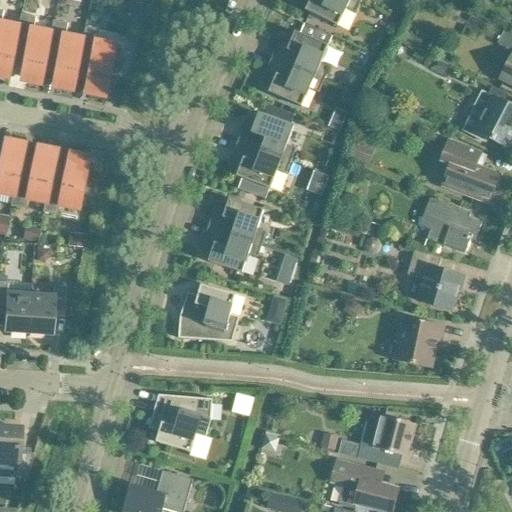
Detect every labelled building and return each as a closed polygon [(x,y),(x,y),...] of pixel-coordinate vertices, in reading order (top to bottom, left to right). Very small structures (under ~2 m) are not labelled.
[(361,1),(358,0),(308,0),(310,1),(305,11),(338,27),(346,10),(355,14),(361,1)] [(12,65),(20,28),(19,28),(1,24),(4,11),(0,10),(0,73),(11,76),(13,65),(12,65)] [(52,34),(51,34),(34,30),(36,17),(21,14),(19,28),(20,28),(12,65),(13,65),(25,68),(23,78),(43,82),(45,72),(44,72),(52,34)] [(84,40),(83,40),(66,37),(68,24),(54,21),(51,34),(52,34),(44,72),(45,72),(57,74),(55,84),(75,88),(77,78),(76,78),(84,40)] [(86,27),(83,40),(84,40),(76,78),(77,78),(89,80),(87,91),(107,95),(111,76),(113,76),(115,76),(117,75),(119,74),(121,73),(123,71),(123,70),(125,63),(124,61),(123,59),(123,57),(121,55),(120,54),(117,53),(115,53),(117,47),(98,43),(100,30),(86,27)] [(511,51),(511,56),(500,80),(511,86),(511,34),(504,31),(498,44),(511,51)] [(280,38),(272,58),(324,81),(330,68),(321,64),(328,46),(295,32),(291,42),(280,38)] [(324,81),(272,58),(263,79),(273,83),(269,93),(302,108),(309,90),(319,94),(324,81)] [(435,63),(431,72),(445,79),(449,70),(435,63)] [(492,87),(488,94),(502,102),(506,94),(492,87)] [(488,94),(482,91),(471,112),(483,118),(475,133),(509,150),(511,143),(511,106),(502,102),(488,94)] [(245,121),(238,142),(291,162),(296,149),(287,145),(294,127),(260,114),(256,125),(245,121)] [(14,194),(21,156),(23,146),(3,142),(1,152),(0,152),(0,191),(12,194),(14,194)] [(291,162),(238,142),(230,163),(240,167),(236,177),(242,179),(270,190),(277,171),(286,175),(291,162)] [(452,162),(443,186),(489,204),(500,176),(476,167),(481,155),(482,156),(483,155),(449,142),(443,158),(452,162)] [(46,201),(53,163),(55,153),(35,149),(33,159),(21,156),(14,194),(12,194),(9,207),(24,210),(27,197),(44,200),(46,201)] [(65,165),(53,163),(46,201),(44,200),(42,213),(56,216),(59,203),(78,207),(79,201),(80,201),(83,201),(85,201),(87,200),(88,199),(90,197),(91,195),(93,188),(92,187),(91,184),(91,183),(89,181),(87,180),(85,179),(83,178),(87,159),(67,155),(65,165)] [(242,179),(238,189),(266,199),(270,190),(242,179)] [(215,206),(208,227),(263,245),(267,232),(257,229),(264,210),(229,199),(226,210),(215,206)] [(431,231),(427,241),(465,255),(470,241),(474,243),(481,224),(464,217),(466,212),(430,199),(423,220),(422,224),(424,227),(427,230),(431,231)] [(263,245),(208,227),(201,249),(212,252),(208,263),(243,274),(249,255),(258,259),(263,245)] [(36,248),(36,261),(46,261),(50,255),(48,250),(36,248)] [(424,281),(418,302),(451,311),(460,282),(462,283),(463,278),(438,270),(441,258),(415,251),(407,276),(424,281)] [(27,334),(29,296),(7,295),(7,283),(0,282),(0,307),(5,308),(3,332),(27,334)] [(240,317),(230,314),(236,296),(201,285),(198,296),(187,293),(180,318),(178,339),(233,343),(240,317)] [(52,298),(29,296),(27,334),(50,336),(52,312),(63,312),(65,287),(53,287),(52,298)] [(444,327),(403,318),(394,361),(432,369),(437,342),(441,343),(444,327)] [(213,400),(160,396),(159,395),(149,429),(160,432),(156,443),(191,453),(196,435),(206,437),(211,421),(213,400)] [(415,425),(383,417),(375,448),(362,444),(358,459),(399,470),(402,456),(407,457),(415,425)] [(20,430),(0,428),(0,477),(25,479),(32,455),(18,454),(20,430)] [(325,435),(322,448),(336,452),(339,438),(325,435)] [(376,471),(351,465),(345,487),(359,491),(355,505),(381,511),(392,511),(399,490),(373,483),(376,471)] [(183,511),(193,481),(193,480),(163,472),(157,494),(132,487),(124,511),(162,511),(163,509),(172,511),(183,511)] [(248,488),(245,497),(259,500),(261,491),(248,488)]
